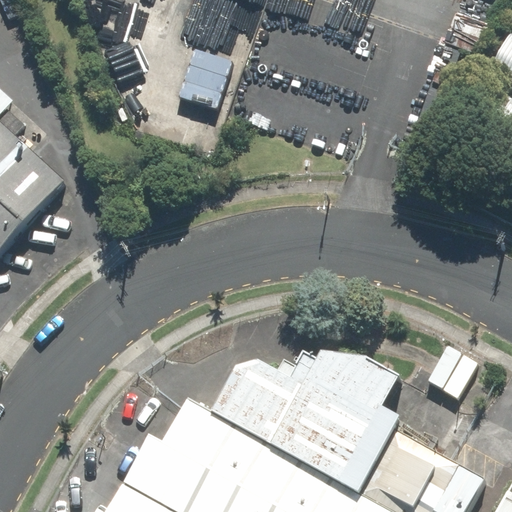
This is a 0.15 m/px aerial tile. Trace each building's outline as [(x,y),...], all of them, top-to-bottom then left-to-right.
[(511,99),(511,38),(486,85),(494,89),(511,99)] [(511,160),(511,99),(494,89),(468,136),(511,160)] [(0,263),(69,190),(0,125),(0,263)] [(213,418),(387,511),(472,511),(491,478),(384,420),(404,384),(332,345),(308,389),(261,364),(238,370),(213,418)] [(151,440),(123,491),(161,511),(387,511),(213,418),(189,404),(165,447),(151,440)] [(161,511),(123,491),(111,511),(161,511)] [(490,511),(511,511),(511,501),(500,495),(490,511)]
